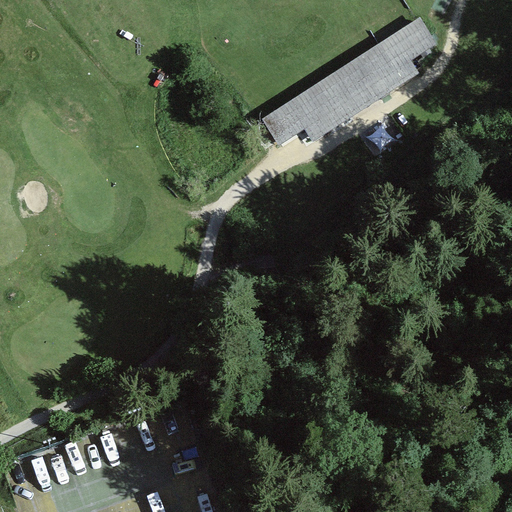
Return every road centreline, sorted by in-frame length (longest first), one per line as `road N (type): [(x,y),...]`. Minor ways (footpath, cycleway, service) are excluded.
road 1 (track): [(183,344),(220,211),(256,178),(335,139),(421,82),(445,57),(462,0)]
road 2 (track): [(0,441),(183,344)]
